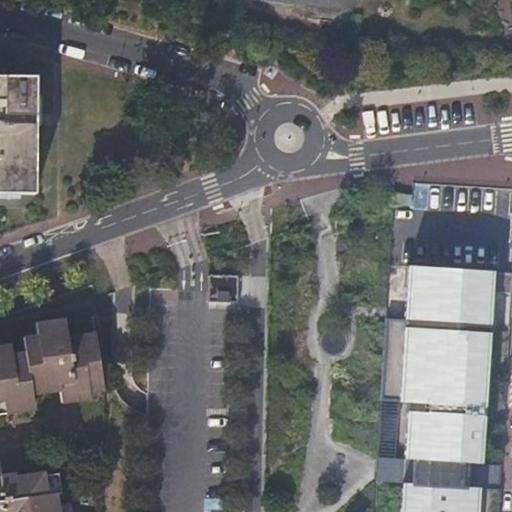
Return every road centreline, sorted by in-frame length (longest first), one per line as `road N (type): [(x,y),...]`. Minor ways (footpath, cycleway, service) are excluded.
road 1 (residential): [(267,114),(228,83),(0,17)]
road 2 (residential): [(0,264),(248,176),(259,163)]
road 3 (residential): [(511,138),(341,159),(317,155)]
